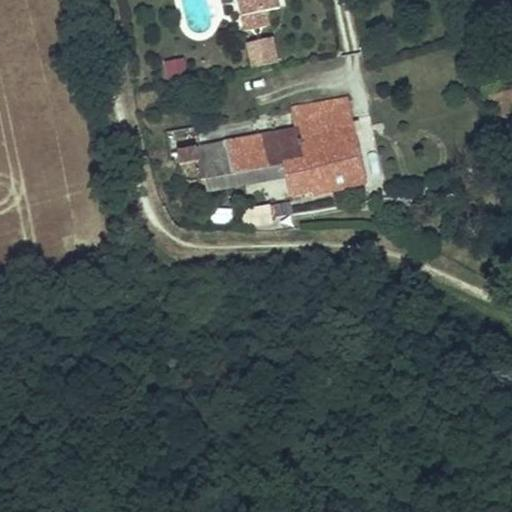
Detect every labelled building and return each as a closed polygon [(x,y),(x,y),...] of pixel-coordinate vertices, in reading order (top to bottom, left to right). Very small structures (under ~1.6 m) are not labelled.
[(239,0),(244,19),(266,14),(284,10),(281,0),(239,0)] [(504,0),(472,0),(463,3),(473,31),(510,19),(504,0)] [(266,14),(244,19),(247,33),(270,28),(266,14)] [(272,38),(247,44),(252,70),(278,64),(272,38)] [(485,44),(472,48),(477,68),(489,62),(485,44)] [(189,57),(165,61),(169,81),(193,77),(189,57)] [(351,95),(294,107),(299,131),(355,121),(351,95)] [(511,95),(492,101),(498,124),(511,119),(511,95)] [(198,127),(167,131),(171,163),(179,164),(183,180),(194,183),(284,167),(289,194),(313,191),(314,197),(365,189),(355,121),(299,131),(203,147),(198,127)] [(291,203),(244,210),(246,226),(270,223),(270,218),(293,214),(291,203)] [(270,223),(246,226),(246,231),(295,230),(293,214),(270,218),(270,223)]
